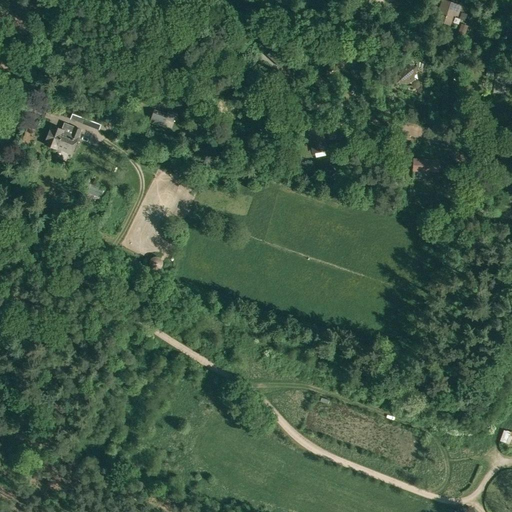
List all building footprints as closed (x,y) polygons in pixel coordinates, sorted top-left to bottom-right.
[(433,18),(445,23),(449,13),(453,15),(457,5),(445,0),(437,0),(436,5),(438,5),(433,18)] [(239,15),(254,18),(256,9),(241,6),(239,15)] [(467,25),(460,23),(458,30),(465,32),(467,25)] [(159,38),(155,55),(172,59),(175,48),(167,46),(169,40),(159,38)] [(288,61),(274,48),(267,56),(281,69),(288,61)] [(353,68),(358,68),(359,51),(336,50),(336,62),(353,63),(353,68)] [(414,57),(412,59),(411,65),(406,65),(401,67),(400,74),(404,79),(410,80),(410,82),(411,84),(414,85),(416,84),(417,81),(415,78),(412,77),(414,76),(416,67),(418,65),(419,60),(418,58),(414,57)] [(487,66),(486,73),(494,74),(494,67),(487,66)] [(493,91),(501,92),(504,70),(495,69),(493,91)] [(70,119),(99,130),(103,119),(74,108),(70,119)] [(150,121),(164,126),(167,119),(172,121),(176,112),(169,109),(167,114),(154,109),(150,121)] [(57,148),(71,154),(79,136),(78,136),(81,129),(73,126),(71,133),(69,133),(70,131),(64,128),(63,130),(51,125),(44,144),(56,149),(57,148)] [(309,130),(312,144),(323,142),(321,127),(309,130)] [(282,164),(287,158),(284,155),(279,162),(282,164)] [(412,171),(438,172),(438,160),(412,159),(412,171)] [(335,172),(331,166),(326,170),(330,176),(335,172)] [(90,196),(99,200),(100,198),(104,189),(94,185),(90,196)] [(156,256),(155,256),(154,256),(153,256),(152,257),(151,257),(151,258),(150,258),(150,259),(149,260),(149,261),(149,262),(149,263),(149,264),(150,265),(150,266),(151,266),(151,267),(152,267),(152,268),(153,268),(154,268),(155,268),(155,269),(156,269),(157,268),(158,268),(159,268),(159,267),(160,267),(160,266),(161,266),(161,265),(161,264),(162,264),(162,263),(162,262),(162,261),(162,260),(161,260),(161,259),(161,258),(160,258),(160,257),(159,257),(158,256),(157,256),(156,256)] [(379,393),(400,393),(400,385),(379,385),(379,393)] [(511,432),(505,431),(502,440),(511,444),(511,432)]
